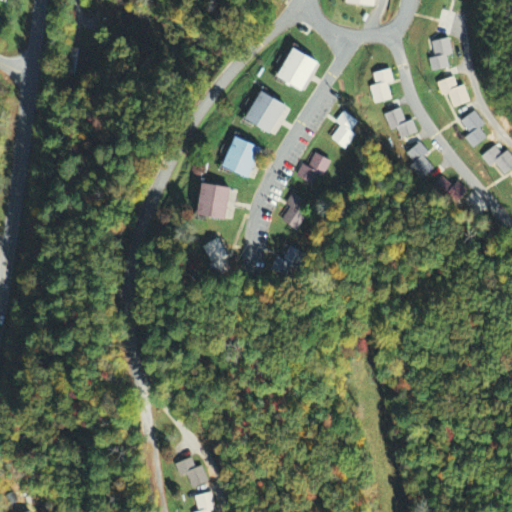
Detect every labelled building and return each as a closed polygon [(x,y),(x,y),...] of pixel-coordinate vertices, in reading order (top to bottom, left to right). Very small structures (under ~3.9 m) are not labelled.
[(349,0),(349,4),(377,8),(378,0),(349,0)] [(434,74),(451,69),(448,58),(454,56),(450,39),(433,44),(436,58),(430,60),(434,74)] [(69,71),(86,71),(87,51),(69,50),(69,71)] [(320,61),(293,50),(281,81),(308,91),(320,61)] [(374,75),(377,86),(371,88),(376,106),(393,101),(389,86),(395,84),(391,70),(374,75)] [(466,87),(458,89),(456,79),(439,83),(442,98),(450,96),(454,109),(471,104),(466,87)] [(289,106),(263,92),(248,122),(274,135),(289,106)] [(413,122),(408,124),(402,109),(385,116),(392,133),(398,130),(403,141),(418,134),(413,122)] [(345,151),(356,137),(351,133),(358,123),(344,112),(335,124),(340,127),(331,140),(345,151)] [(462,122),(471,137),(467,139),(473,150),(488,141),(482,129),(485,128),(477,113),(462,122)] [(252,180),(265,149),(238,138),(225,169),(252,180)] [(425,158),(430,153),(421,144),(408,156),(415,164),(412,168),(424,180),(436,169),(425,158)] [(505,177),(511,171),(511,156),(508,152),(503,156),(496,147),(482,158),(491,169),(496,165),(505,177)] [(303,165),(297,178),(313,186),(318,176),(324,179),(332,162),(316,154),(309,168),(303,165)] [(459,183),(454,188),(444,178),(438,184),(455,203),(468,192),(459,183)] [(228,221),(234,190),(206,184),(200,216),(228,221)] [(283,222),(299,231),(313,206),(292,194),(286,206),(291,208),(283,222)] [(236,270),(220,240),(203,248),(219,278),(236,270)] [(278,259),(271,273),(293,284),(307,256),(290,248),(283,262),(278,259)] [(196,470),(194,460),(177,465),(181,479),(189,477),(192,490),(209,485),(204,468),(196,470)] [(215,511),(212,495),(195,498),(198,511),(215,511)]
